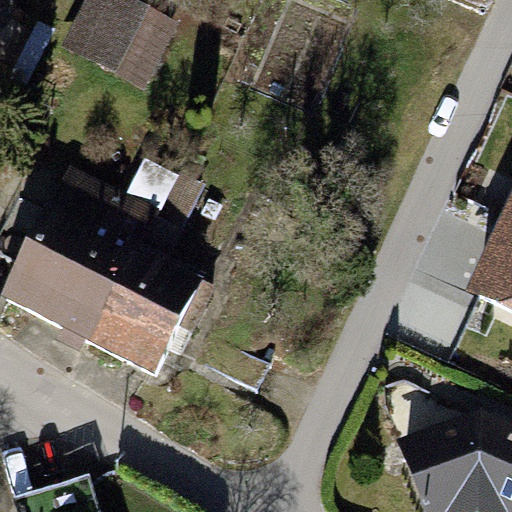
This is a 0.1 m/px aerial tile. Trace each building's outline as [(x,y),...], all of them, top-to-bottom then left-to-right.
[(142,20),(106,2),(83,47),(147,80),(174,26),(146,12),(142,20)] [(157,220),(144,245),(170,258),(204,188),(184,178),(162,223),(157,220)] [(10,300),(93,344),(136,256),(138,252),(141,254),(144,245),(157,220),(81,180),(63,216),(26,198),(0,249),(0,253),(27,267),(10,300)] [(511,233),(482,299),(511,313),(511,233)] [(191,283),(136,256),(93,344),(159,377),(189,317),(202,323),(216,293),(192,281),(191,283)] [(209,366),(261,393),(276,365),(223,339),(209,366)] [(511,511),(511,436),(484,424),(409,451),(431,511),(467,511),(469,511),(511,511)] [(99,511),(93,488),(19,509),(20,511),(99,511)]
